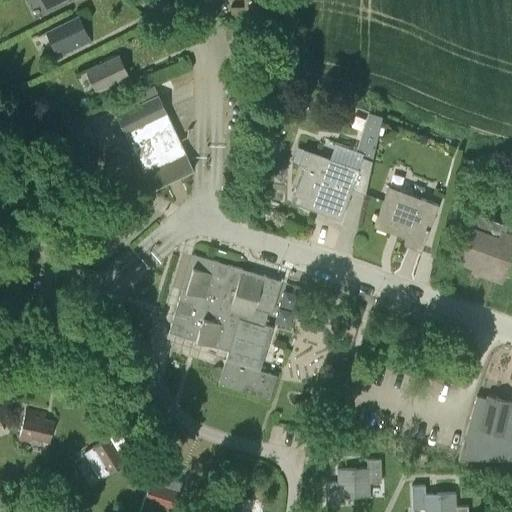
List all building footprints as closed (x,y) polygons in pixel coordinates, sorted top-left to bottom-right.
[(77,16),(47,32),(56,51),(69,44),(72,51),(90,42),(77,16)] [(118,55),(87,70),(96,89),(109,83),(112,89),(130,81),(118,55)] [(154,85),(112,104),(151,189),(193,169),(154,85)] [(365,194),(372,160),(382,115),(369,111),(355,154),(362,157),(358,168),(303,148),(297,163),(307,166),(295,197),(309,202),(307,207),(340,220),(352,189),(365,194)] [(374,226),(390,232),(391,228),(408,234),(405,244),(421,250),(437,205),(388,186),(374,226)] [(68,202),(81,209),(86,200),(74,193),(68,202)] [(100,217),(128,234),(139,217),(111,199),(100,217)] [(511,250),(511,233),(499,228),(496,236),(468,225),(456,259),(482,269),(480,273),(501,281),(511,250)] [(281,280),(227,264),(192,254),(168,332),(228,350),(225,360),(260,370),(272,328),(263,326),(267,312),(271,313),(281,280)] [(276,375),(260,370),(225,360),(218,385),(237,390),(269,400),(277,375),(276,375)] [(511,435),(502,433),(510,400),(489,394),(488,398),(476,395),(458,460),(511,459),(511,435)] [(30,438),(49,443),(54,420),(44,418),(46,412),(26,408),(18,440),(29,443),(30,438)] [(103,476),(121,465),(126,461),(121,453),(126,450),(115,432),(87,450),(103,476)] [(381,482),(380,465),(380,458),(367,459),(367,467),(353,468),(354,496),(370,496),(369,482),(381,482)] [(339,497),(354,496),(353,468),(337,468),(337,482),(325,482),(326,506),(340,505),(339,497)] [(154,504),(173,510),(180,489),(170,486),(172,480),(152,474),(142,506),(152,509),(154,504)] [(439,511),(439,498),(425,498),(425,485),(411,485),(412,508),(424,508),(423,511),(439,511)] [(439,498),(439,511),(467,511),(468,505),(456,506),(455,497),(439,498)]
